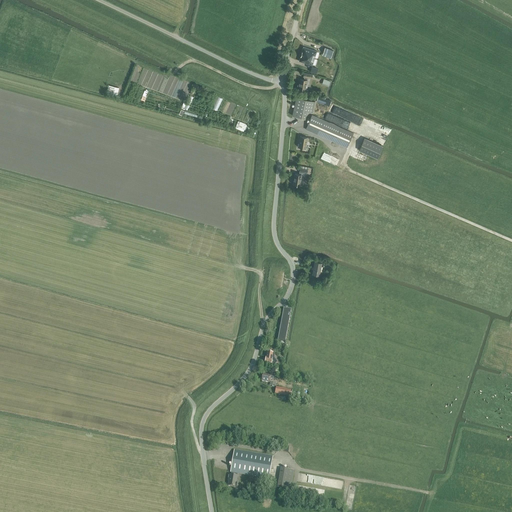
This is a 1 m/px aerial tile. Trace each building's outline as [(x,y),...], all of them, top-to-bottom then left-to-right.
[(302,51),(301,54),(314,58),(317,51),(304,47),(303,46),(302,51)] [(333,50),(325,47),(322,55),(330,58),(333,50)] [(314,58),(301,54),(300,56),(299,61),(312,65),(314,58)] [(298,89),(305,90),(307,80),(308,77),(312,78),(312,74),(304,73),(303,77),(304,77),(304,79),(300,79),(298,89)] [(109,91),(118,94),(120,88),(111,85),(109,91)] [(316,100),(329,105),(331,100),(325,98),(325,97),(319,94),(316,100)] [(217,96),(213,108),(219,110),(223,97),(217,96)] [(292,115),(305,118),(307,111),(312,112),(315,101),(296,97),(292,115)] [(306,129),(335,142),(347,147),(353,133),(341,128),(312,115),(306,129)] [(236,127),(244,130),(247,123),(238,120),(236,127)] [(298,147),(306,148),(308,137),(300,136),(299,141),(300,141),(298,147)] [(383,146),(364,138),(359,150),(377,158),(383,146)] [(335,165),(338,159),(324,152),(321,159),(335,165)] [(293,184),(300,185),(302,185),(303,185),(304,184),(304,183),(304,182),(303,181),(301,181),(302,174),(302,172),(307,173),(307,169),(300,168),(299,171),(299,172),(299,174),(295,173),(293,184)] [(312,274),(320,276),(322,263),(315,262),(312,274)] [(281,292),(286,268),(284,268),(283,270),(274,268),(270,288),(279,290),(280,292),(281,292)] [(277,343),(284,345),(291,310),(284,308),(277,343)] [(266,358),(265,363),(271,364),(272,366),(277,363),(274,358),(275,354),(273,354),(273,353),(267,352),(266,358)] [(275,393),(291,397),(291,398),(306,401),(309,388),(294,385),(288,384),(287,389),(276,387),(275,393)] [(228,486),(236,487),(238,476),(237,476),(237,473),(269,479),(273,457),(234,450),(230,472),(232,472),(231,475),(229,475),(228,480),(229,480),(228,486)] [(277,488),(290,490),(294,471),(281,469),(277,488)]
